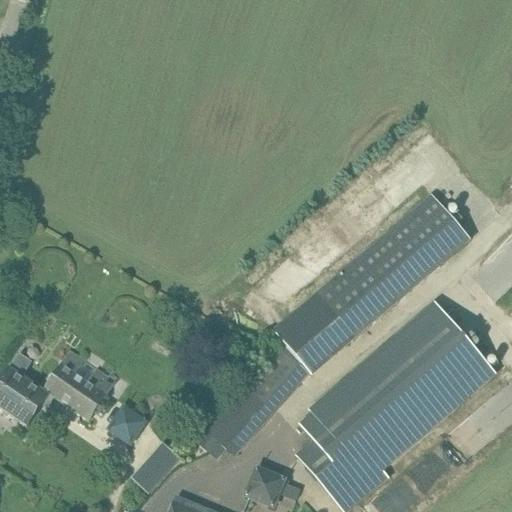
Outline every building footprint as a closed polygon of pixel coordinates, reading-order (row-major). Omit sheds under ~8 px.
[(437,195),(362,259),(399,302),(474,238),(437,195)] [(304,249),(270,281),(286,298),(320,267),(304,249)] [(362,259),(315,299),(352,342),(399,302),(362,259)] [(352,342),(315,299),(278,331),(315,374),(352,342)] [(315,446),(297,461),(341,511),(350,511),(388,479),(381,471),(493,373),(436,308),(312,416),(314,418),(301,429),(304,433),(315,446)] [(282,351),(191,453),(210,469),(226,451),(236,460),(311,376),(282,351)] [(115,384),(96,371),(93,375),(81,368),(84,363),(71,354),(44,393),(9,369),(0,383),(0,411),(27,430),(50,397),(89,423),(115,384)] [(107,427),(131,447),(149,424),(125,404),(107,427)] [(404,511),(502,434),(485,412),(378,498),(389,511),(387,511),(404,511)] [(163,444),(131,480),(149,496),(180,460),(163,444)] [(273,509),(283,484),(259,474),(249,498),(273,509)] [(205,511),(176,500),(170,511),(205,511)]
